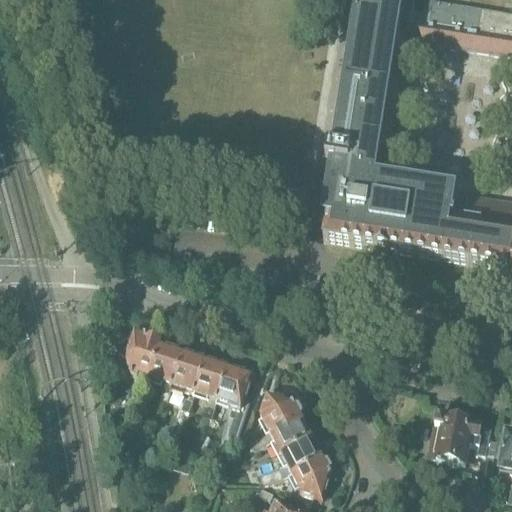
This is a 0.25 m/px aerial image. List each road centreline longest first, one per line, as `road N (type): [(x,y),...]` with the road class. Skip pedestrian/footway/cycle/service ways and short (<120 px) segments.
road 1 (residential): [(360,365),(149,296),(73,285)]
road 2 (residential): [(360,365),(511,395)]
road 3 (residential): [(379,489),(351,411),(360,365)]
